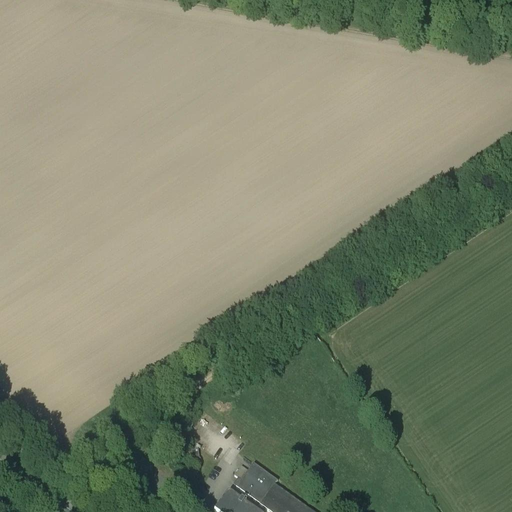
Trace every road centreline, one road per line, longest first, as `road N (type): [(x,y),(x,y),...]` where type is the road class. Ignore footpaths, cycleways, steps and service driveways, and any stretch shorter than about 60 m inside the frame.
road 1 (track): [(511,174),(151,416),(110,449),(84,485)]
road 2 (track): [(511,23),(374,0)]
